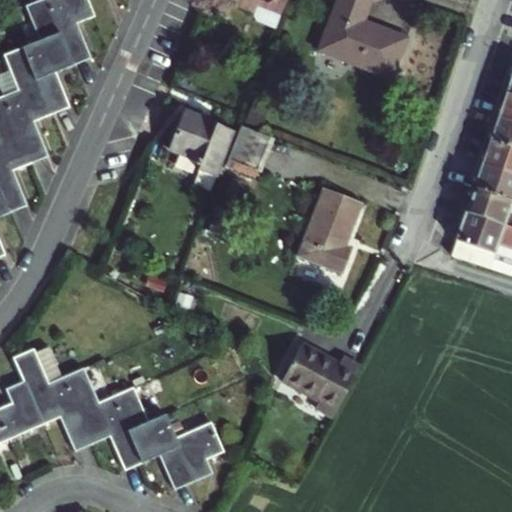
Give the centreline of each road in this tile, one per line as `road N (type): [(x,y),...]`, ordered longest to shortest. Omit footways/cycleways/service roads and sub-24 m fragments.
road 1 (residential): [(154,0),(44,253),(0,322)]
road 2 (residential): [(498,0),(411,258)]
road 3 (residential): [(29,511),(46,497),(90,489),(145,511)]
